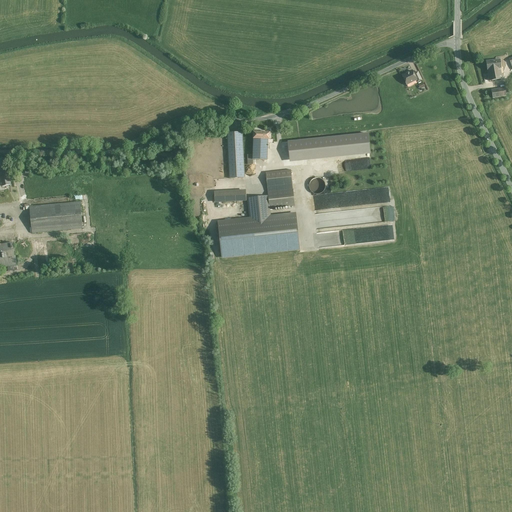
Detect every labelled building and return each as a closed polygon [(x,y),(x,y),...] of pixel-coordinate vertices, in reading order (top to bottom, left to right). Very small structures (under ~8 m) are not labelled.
[(500,61),(487,62),(488,70),(500,68),(501,68),(500,61)] [(500,68),(488,70),(490,81),(502,79),(501,74),(505,73),(504,70),(500,70),(500,68)] [(412,71),(402,76),(406,85),(416,80),(414,74),(412,71)] [(505,88),(491,90),(493,98),(506,96),(505,88)] [(242,133),(227,134),(229,179),(244,178),(242,133)] [(268,140),(253,139),(253,155),(252,160),(267,160),(268,147),(268,146),(268,140)] [(289,145),(282,146),(283,160),(290,160),(289,145)] [(291,170),(266,173),(268,192),(293,189),(291,170)] [(8,175),(0,176),(2,186),(10,185),(8,175)] [(325,189),(325,186),(325,183),(323,181),(320,179),(317,178),(314,179),(311,181),(309,183),(309,186),(309,190),(311,192),(314,194),(317,195),(320,194),(323,192),(325,189)] [(2,186),(3,192),(5,203),(13,201),(11,188),(10,185),(2,186)] [(17,187),(11,188),(13,201),(19,200),(17,187)] [(375,189),(312,196),(314,211),(390,203),(388,188),(375,189)] [(293,189),(268,192),(268,196),(269,209),(295,206),(293,189)] [(245,191),(215,192),(215,202),(245,201),(245,191)] [(268,196),(248,199),(250,219),(270,217),(269,209),(268,196)] [(80,202),(30,207),(32,233),(82,229),(80,202)] [(250,219),(218,222),(222,258),(299,249),(295,214),(270,217),(250,219)] [(32,253),(32,249),(32,246),(30,243),(27,241),(23,240),(20,241),(17,243),(15,246),(14,249),(15,253),(17,256),(20,258),(23,259),(27,258),(30,256),(32,253)] [(13,243),(0,244),(0,267),(7,266),(16,265),(13,243)]
